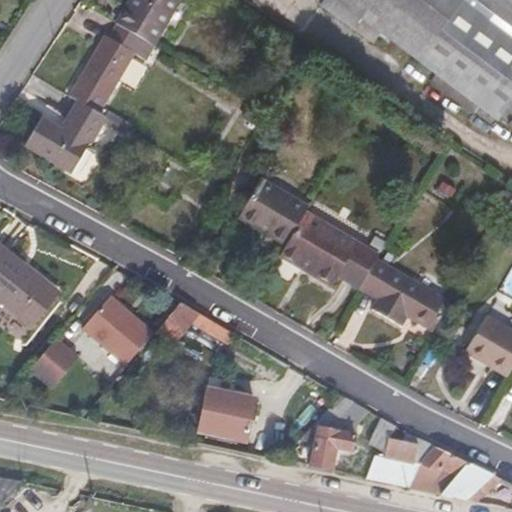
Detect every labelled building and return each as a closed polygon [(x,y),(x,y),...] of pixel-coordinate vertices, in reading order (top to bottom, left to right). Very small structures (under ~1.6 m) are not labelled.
[(117,24),(142,39),(154,46),(180,0),(130,0),(116,24),(117,24)] [(481,104),(475,112),(491,124),(497,116),(511,126),(511,124),(511,0),(322,0),(321,3),(353,27),(361,16),(370,22),(361,34),(372,42),(381,30),(416,56),(481,104)] [(361,16),(353,27),(361,34),(370,22),(361,16)] [(106,36),(70,96),(78,101),(98,113),(142,39),(117,24),(109,38),(106,36)] [(473,114),(475,112),(481,104),(416,56),(409,66),(473,114)] [(72,173),(105,117),(98,113),(78,101),(60,130),(40,118),(24,145),(72,173)] [(285,245),(304,212),(308,206),(261,178),(241,212),(271,229),(268,235),(285,245)] [(271,229),(241,212),(238,217),(268,235),(271,229)] [(285,245),(279,255),(331,286),(338,276),(358,288),(375,259),(377,255),(304,212),(285,245)] [(0,301),(32,327),(57,297),(19,267),(22,263),(0,245),(0,301)] [(416,322),(431,331),(448,301),(375,259),(358,288),(378,299),(372,309),(403,327),(408,317),(410,314),(418,318),(416,322)] [(19,267),(57,297),(60,294),(22,263),(19,267)] [(83,330),(126,367),(154,334),(110,297),(83,330)] [(227,344),(234,334),(180,302),(156,332),(171,345),(189,322),(227,344)] [(465,351),(506,376),(511,366),(511,365),(511,331),(485,316),(465,351)] [(69,358),(50,342),(26,370),(45,386),(69,358)] [(208,390),(199,431),(245,441),(254,399),(208,390)] [(354,431),(363,409),(341,396),(300,438),(315,442),(309,467),(331,472),(336,448),(351,451),(354,431)] [(376,451),(379,446),(383,437),(389,424),(381,419),(367,448),(376,451)] [(385,460),(374,457),(367,479),(408,488),(419,464),(418,464),(414,463),(417,445),(383,437),(379,446),(389,450),(385,460)] [(435,446),(418,464),(419,464),(408,488),(476,502),(500,479),(435,446)]
